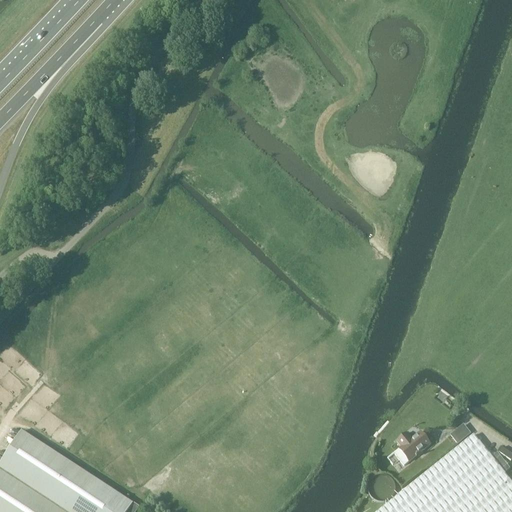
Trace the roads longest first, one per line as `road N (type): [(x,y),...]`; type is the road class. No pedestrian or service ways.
road 1 (unclassified): [(193,0),(137,69),(118,186),(54,255)]
road 2 (trunk): [(15,144),(47,89),(104,27),(109,5)]
road 3 (trunk): [(0,119),(109,5)]
